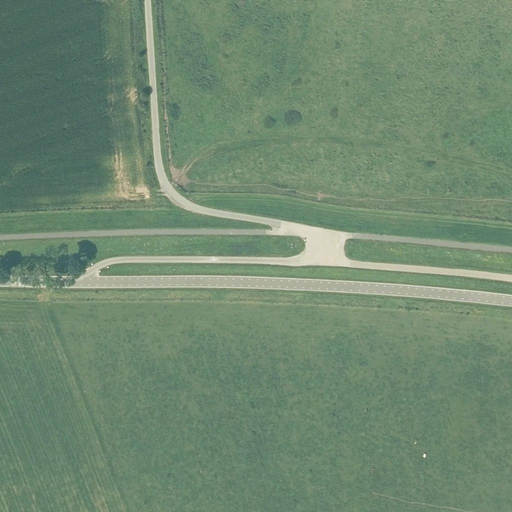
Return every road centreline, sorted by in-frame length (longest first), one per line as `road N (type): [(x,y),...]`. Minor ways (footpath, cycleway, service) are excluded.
road 1 (tertiary): [(74,285),(330,290),(511,308)]
road 2 (unclassified): [(328,259),(323,243),(283,224),(167,194),(156,163),(144,0)]
road 3 (unclassified): [(328,259),(111,256),(74,285)]
road 4 (unclassified): [(511,277),(328,259)]
